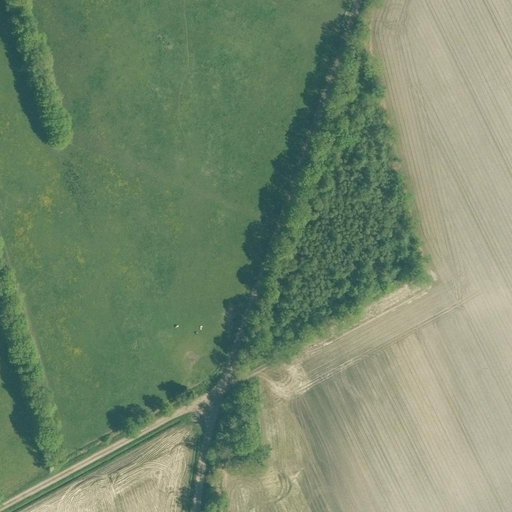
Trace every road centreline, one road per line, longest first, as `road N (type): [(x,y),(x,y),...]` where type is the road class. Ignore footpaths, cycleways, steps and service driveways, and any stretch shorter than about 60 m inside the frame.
road 1 (track): [(195,511),(214,407),(358,0)]
road 2 (track): [(0,508),(222,384)]
